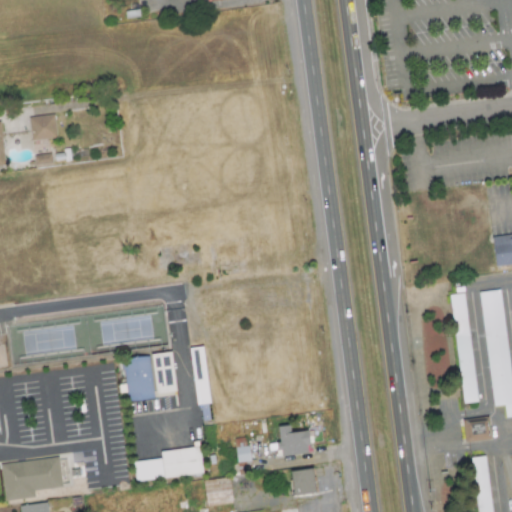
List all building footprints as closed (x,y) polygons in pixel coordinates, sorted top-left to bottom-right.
[(56,137),(52,114),(27,117),(30,141),(56,137)] [(51,164),(50,153),(32,155),(33,165),(51,164)] [(511,233),(490,236),(494,266),(511,264),(511,233)] [(511,406),(499,289),(478,292),(491,406),(503,404),(504,417),(511,416),(511,406)] [(461,403),(475,401),(463,293),(449,295),(461,403)] [(195,405),(208,403),(202,347),(189,348),(195,405)] [(155,395),(175,392),(169,352),(149,355),(155,395)] [(125,401),(152,399),(149,356),(122,358),(125,401)] [(462,441),(488,440),(487,419),(461,421),(462,441)] [(275,426),(278,457),(308,454),(306,431),(289,432),(288,425),(275,426)] [(234,448),(236,465),(248,464),(247,446),(234,448)] [(159,451),(160,460),(133,461),(134,480),(201,475),(199,448),(159,451)] [(490,511),(483,455),(468,457),(475,511),(490,511)] [(32,490),(61,487),(57,456),(0,463),(0,473),(3,501),(33,497),(32,490)] [(289,470),(291,495),(313,494),(312,469),(289,470)] [(205,506),(231,503),(228,477),(202,481),(205,506)] [(46,511),(46,502),(18,505),(18,511),(46,511)]
